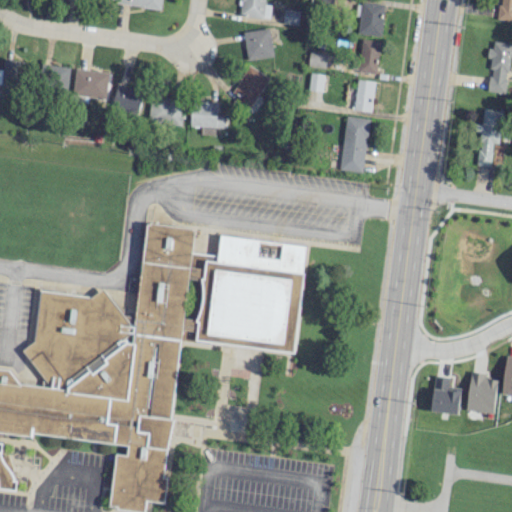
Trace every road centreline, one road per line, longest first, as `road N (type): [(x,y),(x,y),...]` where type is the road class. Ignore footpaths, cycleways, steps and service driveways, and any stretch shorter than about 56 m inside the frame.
road 1 (secondary): [(439,0),(373,511)]
road 2 (residential): [(185,34),(164,44),(14,23),(0,14)]
road 3 (residential): [(393,345),(450,350),(511,326)]
